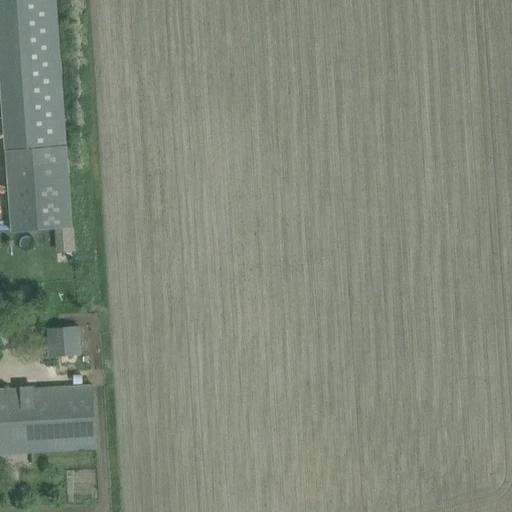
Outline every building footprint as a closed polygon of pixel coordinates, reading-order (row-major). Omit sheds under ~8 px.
[(55,0),(0,0),(0,62),(6,150),(22,150),(66,147),(55,0)] [(40,231),(72,228),(67,162),(66,147),(22,150),(6,150),(12,232),(40,231)] [(8,231),(0,231),(0,245),(10,245),(8,231)] [(79,329),(47,331),(49,357),(81,355),(79,329)] [(92,385),(0,390),(0,454),(96,448),(92,385)]
